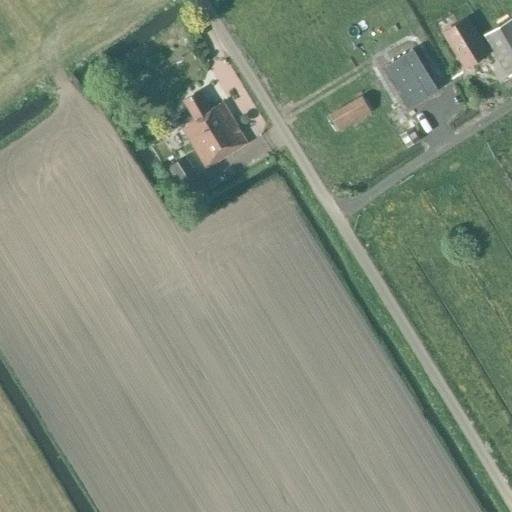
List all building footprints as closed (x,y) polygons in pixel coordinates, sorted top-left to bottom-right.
[(443,31),(465,67),(488,53),(466,17),(443,31)] [(485,34),(509,76),(511,74),(511,19),(485,34)] [(317,97),(338,131),(370,112),(361,97),(356,100),(344,81),(317,97)] [(181,116),(176,119),(205,168),(246,143),(222,102),(210,109),(199,91),(183,101),(189,111),(186,113),(185,110),(179,113),(181,116)] [(181,159),(170,166),(189,197),(204,188),(198,177),(193,180),(181,159)]
